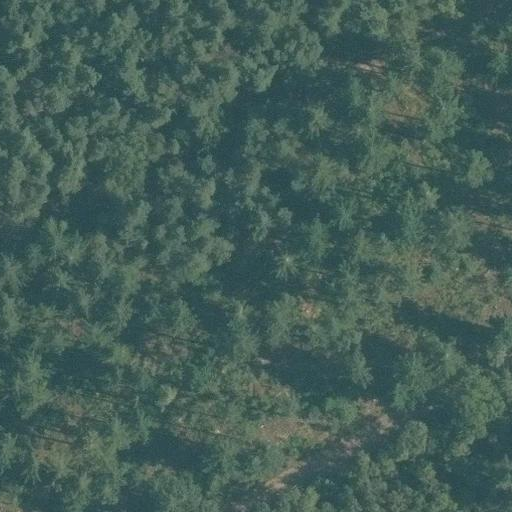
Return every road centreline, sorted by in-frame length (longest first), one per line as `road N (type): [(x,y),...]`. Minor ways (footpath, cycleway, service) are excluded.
road 1 (unknown): [(0,252),(331,73)]
road 2 (track): [(511,356),(233,511)]
road 3 (unknown): [(331,73),(483,0)]
